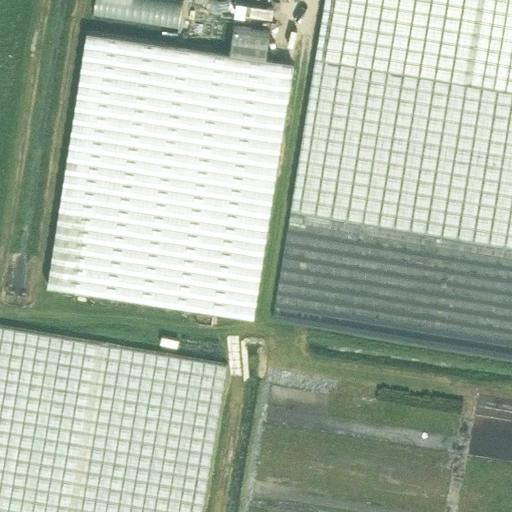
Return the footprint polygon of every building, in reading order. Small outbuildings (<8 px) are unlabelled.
[(240,0),(241,11),(279,12),(279,0),(240,0)] [(511,0),(324,0),(289,219),(273,317),(365,333),(439,345),(511,356),(511,0)] [(87,30),(48,283),(254,315),(290,82),(293,61),(267,57),(271,31),(234,26),(230,51),(87,30)] [(0,196),(12,110),(0,113),(0,196)] [(0,511),(202,511),(209,477),(228,363),(113,343),(0,324),(0,511)]
